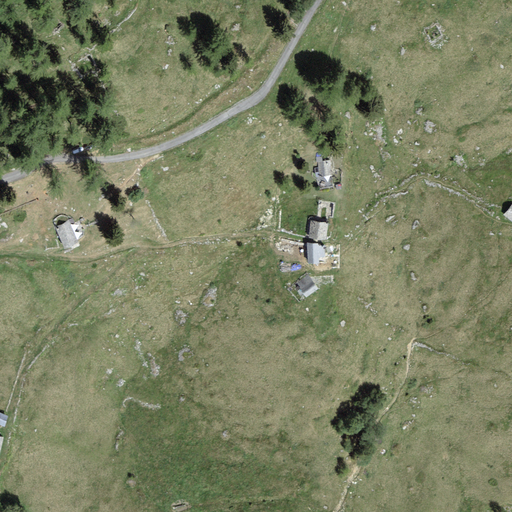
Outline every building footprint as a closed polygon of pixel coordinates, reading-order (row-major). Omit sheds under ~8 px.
[(438,25),(427,31),(432,41),(443,35),(438,25)] [(330,161),(317,162),(319,175),(322,175),(322,177),(332,176),(330,161)] [(69,221),(55,227),(65,249),(78,244),(69,221)] [(328,224),(311,221),(308,237),(325,240),(328,224)] [(318,244),(307,243),(308,263),(318,263),(318,244)] [(316,284),(308,274),(295,282),(303,293),(316,284)]
